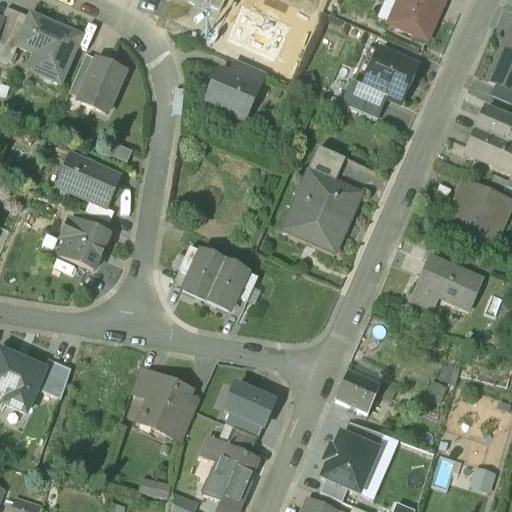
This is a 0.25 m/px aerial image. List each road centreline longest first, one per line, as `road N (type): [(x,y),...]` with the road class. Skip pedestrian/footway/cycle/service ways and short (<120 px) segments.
road 1 (residential): [(319,371),(486,0)]
road 2 (residential): [(129,334),(167,84),(141,34),(74,0)]
road 3 (residential): [(129,334),(319,371)]
road 4 (residential): [(263,511),(319,371)]
road 5 (residential): [(0,314),(129,334)]
